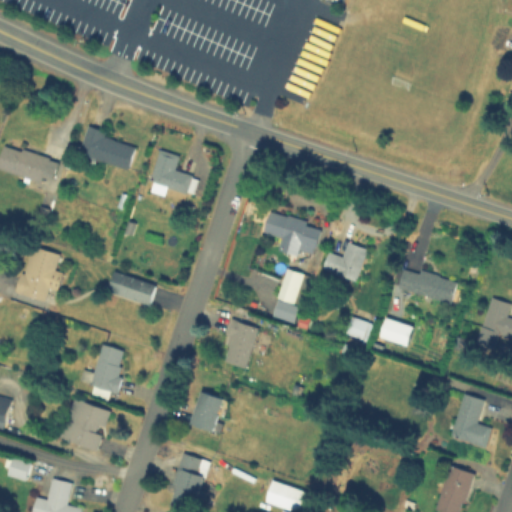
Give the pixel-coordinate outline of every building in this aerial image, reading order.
[(137,149),(131,168),(84,153),(92,127),(109,132),(106,139),(137,149)] [(9,146),(25,152),(26,150),(62,162),(56,179),(46,176),(43,183),(1,168),(9,146)] [(203,177),(197,195),(153,181),(163,150),(182,156),(178,169),(203,177)] [(104,170),(103,177),(91,174),(93,167),(104,170)] [(149,192),(146,206),(135,204),(138,189),(149,192)] [(55,207),(52,217),(40,214),(42,204),(55,207)] [(324,233),(318,252),(266,236),(274,210),(310,221),(308,228),(324,233)] [(370,248),(357,281),(324,270),(330,251),(345,256),(350,242),(370,248)] [(67,274),(62,291),(52,288),(48,301),(18,293),(24,273),(29,275),(38,246),(64,254),(59,271),(67,274)] [(407,268),(426,274),(428,269),(451,276),(450,278),(460,282),(449,313),(442,311),(445,303),(400,287),(407,268)] [(314,278),(305,309),(293,305),(291,313),(277,309),(289,270),(314,278)] [(160,286),(153,305),(112,291),(119,272),(160,286)] [(511,319),(511,337),(502,334),(496,354),(478,348),(495,297),(511,302),(511,314),(510,319),(511,319)] [(380,324),(373,341),(348,330),(355,314),(380,324)] [(416,327),(408,347),(383,337),(391,317),(416,327)] [(261,327),(247,372),(225,365),(235,334),(227,331),(231,318),(261,327)] [(309,328),(307,337),(292,332),(295,324),(309,328)] [(468,330),(465,344),(455,341),(458,327),(468,330)] [(129,352),(121,375),(129,378),(124,394),(85,380),(89,369),(98,372),(107,345),(129,352)] [(232,398),(224,432),(196,426),(203,392),(232,398)] [(496,428),(489,448),(454,436),(468,395),(490,402),(482,423),(496,428)] [(116,411),(110,426),(104,424),(100,433),(107,436),(101,451),(66,436),(82,397),(116,411)] [(0,412),(11,415),(7,431),(0,429),(0,412)] [(215,462),(197,509),(173,500),(178,482),(175,481),(187,451),(215,462)] [(35,464),(30,481),(11,475),(16,458),(35,464)] [(478,474),(461,511),(442,511),(435,509),(442,491),(439,490),(442,484),(444,485),(452,463),(478,474)] [(85,505),(83,511),(49,511),(55,478),(74,481),(71,503),(85,505)] [(290,511),(265,504),(272,482),(304,492),(297,511),(290,511)]
